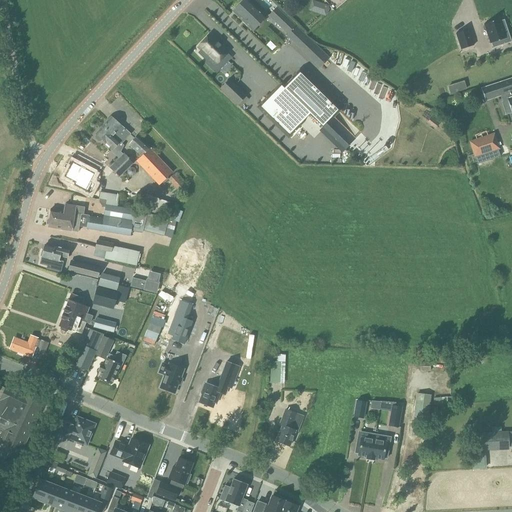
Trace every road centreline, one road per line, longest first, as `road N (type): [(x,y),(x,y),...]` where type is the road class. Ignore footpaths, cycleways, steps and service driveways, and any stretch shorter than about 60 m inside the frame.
road 1 (secondary): [(0,292),(42,160),(186,0)]
road 2 (unclassified): [(222,452),(0,362)]
road 3 (unclassified): [(339,511),(289,479),(222,452)]
